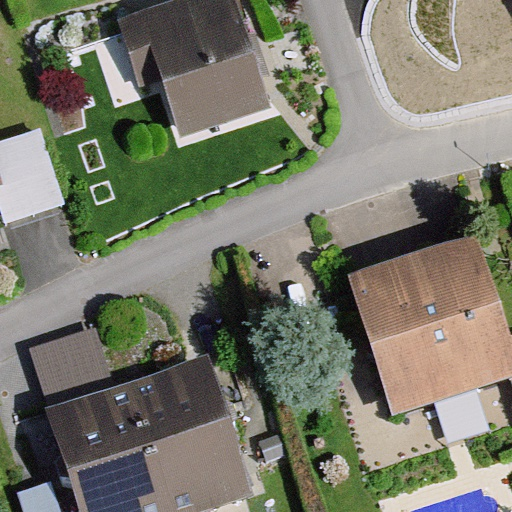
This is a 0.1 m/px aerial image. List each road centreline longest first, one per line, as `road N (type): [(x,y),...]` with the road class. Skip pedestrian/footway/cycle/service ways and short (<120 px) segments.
road 1 (residential): [(0,350),(182,248),(382,169)]
road 2 (residential): [(333,0),(382,169)]
road 3 (residential): [(382,169),(511,138)]
